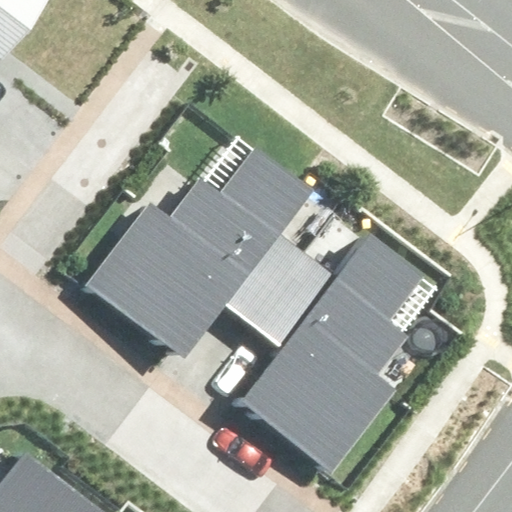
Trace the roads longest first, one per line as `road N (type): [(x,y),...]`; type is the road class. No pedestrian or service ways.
road 1 (residential): [(254,511),(0,318)]
road 2 (residential): [(0,303),(16,259),(150,84)]
road 3 (residential): [(511,77),(415,0)]
